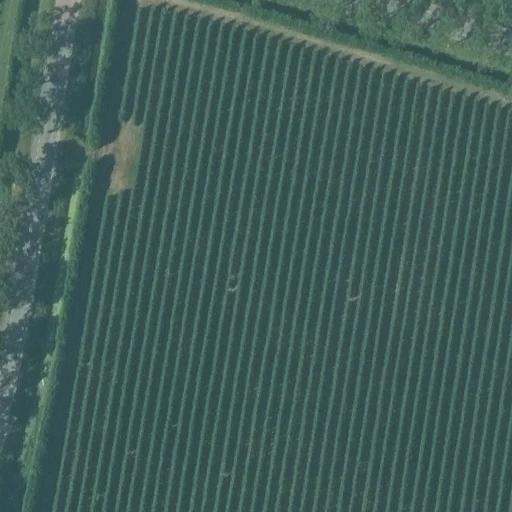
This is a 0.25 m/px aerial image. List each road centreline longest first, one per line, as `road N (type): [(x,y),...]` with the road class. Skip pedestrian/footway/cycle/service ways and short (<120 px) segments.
road 1 (tertiary): [(0,406),(69,0)]
road 2 (tertiary): [(511,41),(382,0)]
